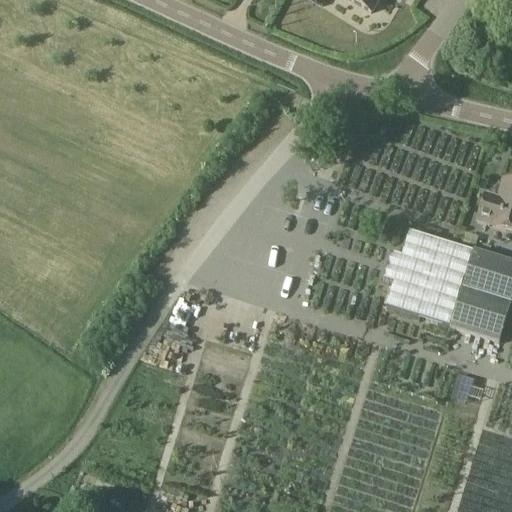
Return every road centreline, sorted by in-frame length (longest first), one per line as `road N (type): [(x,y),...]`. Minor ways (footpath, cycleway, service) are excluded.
road 1 (unclassified): [(0,509),(59,454),(342,82)]
road 2 (residential): [(342,82),(149,0)]
